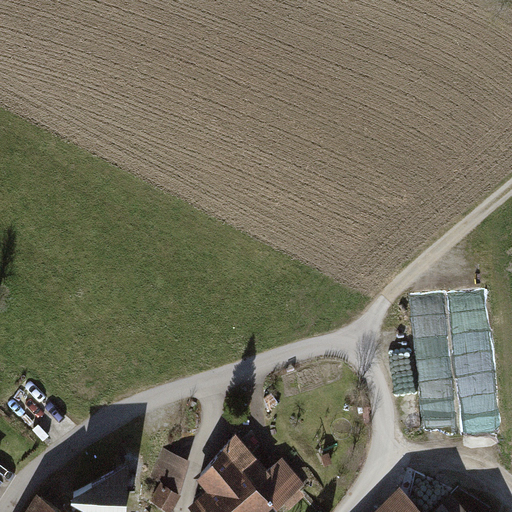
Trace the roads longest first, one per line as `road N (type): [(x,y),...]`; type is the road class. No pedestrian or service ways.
road 1 (residential): [(21,511),(61,461),(151,405),(359,339)]
road 2 (residential): [(359,339),(381,379),(387,412),(386,460),(358,511)]
road 3 (track): [(511,191),(389,303)]
